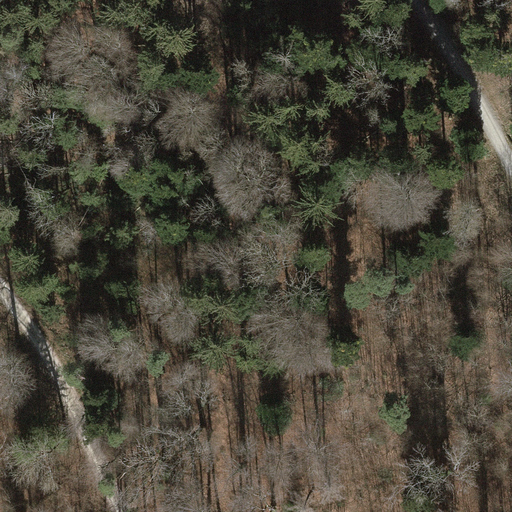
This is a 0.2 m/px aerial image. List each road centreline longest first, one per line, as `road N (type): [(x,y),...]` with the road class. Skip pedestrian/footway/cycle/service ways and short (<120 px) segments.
road 1 (track): [(120,511),(61,377),(0,286)]
road 2 (track): [(414,0),(444,38),(511,168)]
